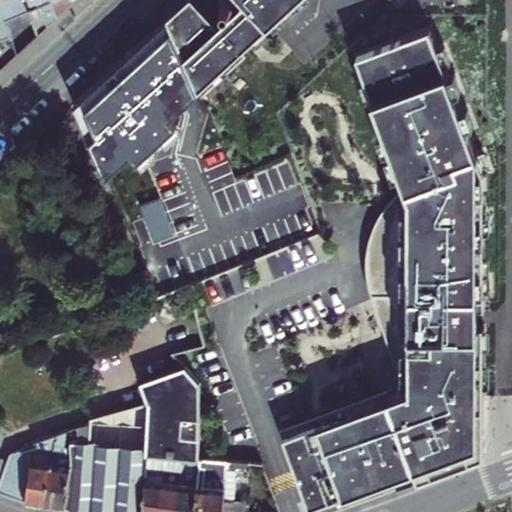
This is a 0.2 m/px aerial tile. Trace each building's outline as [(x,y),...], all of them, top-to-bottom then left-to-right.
[(24,0),(23,0),(0,0),(0,12),(3,21),(8,35),(9,36),(16,55),(37,36),(33,25),(31,20),(28,12),(24,0)] [(50,0),(23,0),(24,0),(28,12),(31,20),(33,25),(44,20),(47,26),(57,17),(50,0)] [(50,0),(57,17),(62,12),(58,2),(61,0),(50,0)] [(76,0),(61,0),(58,2),(62,12),(76,0)] [(192,0),(186,0),(166,19),(201,100),(245,58),(240,52),(217,27),(192,0)] [(242,0),(245,3),(267,27),(296,0),(242,0)] [(237,10),(217,27),(240,52),(267,27),(245,3),(237,10)] [(0,12),(0,48),(0,46),(0,39),(9,36),(8,35),(3,21),(0,12)] [(278,439),(311,511),(330,511),(484,455),(484,170),(428,26),(354,55),(409,196),(409,232),(422,232),(422,240),(382,240),(381,302),(405,376),(396,396),(278,439)] [(409,196),(387,140),(381,142),(403,198),(395,203),(384,212),(376,224),(369,240),(369,302),(393,381),(387,391),(275,432),(278,439),(396,396),(405,376),(381,302),(382,240),(422,240),(422,232),(409,232),(409,196)] [(69,457),(68,464),(65,507),(103,511),(142,511),(145,452),(161,454),(179,456),(197,458),(198,458),(200,382),(186,366),(140,382),(144,401),(145,442),(87,440),(68,440),(69,456),(69,457)] [(88,420),(67,427),(68,440),(87,440),(88,420)] [(27,501),(46,504),(48,462),(48,453),(49,439),(47,434),(32,439),(35,444),(20,449),(23,475),(28,477),(27,501)] [(0,481),(0,490),(27,501),(28,477),(23,475),(20,449),(10,453),(7,460),(0,481)] [(145,452),(142,511),(158,511),(160,480),(161,454),(145,452)] [(69,456),(48,453),(48,462),(68,464),(69,457),(69,456)] [(161,454),(160,480),(158,511),(177,511),(179,456),(161,454)] [(179,456),(177,511),(195,511),(197,458),(179,456)] [(198,458),(197,458),(195,511),(233,511),(234,486),(224,486),(224,461),(198,458)] [(224,486),(234,486),(235,462),(224,461),(224,486)] [(48,462),(46,504),(65,507),(68,464),(48,462)]
